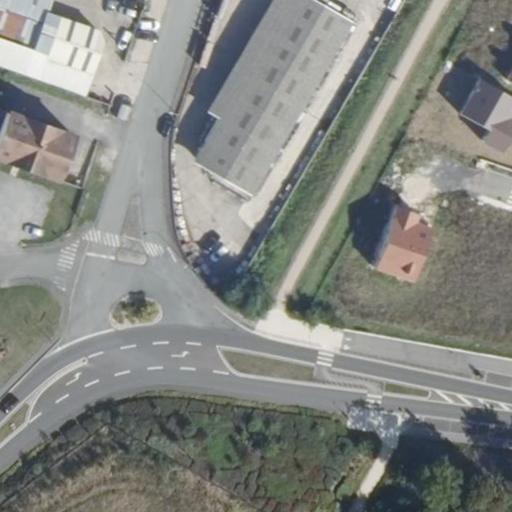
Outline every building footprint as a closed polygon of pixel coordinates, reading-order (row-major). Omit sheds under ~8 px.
[(99,49),(99,32),(46,13),(50,0),(0,0),(0,47),(88,78),(99,49)] [(252,193),(349,22),(310,0),(285,0),(215,120),(194,158),(252,193)] [(215,120),(285,0),(270,0),(205,114),(215,120)] [(511,62),(503,78),(511,83),(511,62)] [(511,119),(511,94),(477,77),(459,113),(487,128),(480,141),(497,149),(511,119)] [(0,156),(60,178),(74,135),(8,111),(0,133),(0,134),(0,156)] [(417,214),(390,206),(371,266),(411,279),(428,225),(415,221),(417,214)]
